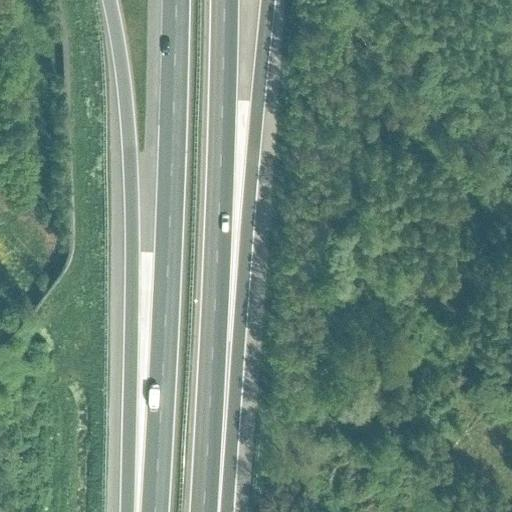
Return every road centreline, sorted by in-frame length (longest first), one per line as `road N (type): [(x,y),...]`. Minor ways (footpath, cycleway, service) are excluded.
road 1 (motorway): [(205,511),(266,0)]
road 2 (motorway): [(108,0),(127,138),(138,511)]
road 3 (motorway): [(203,511),(228,0)]
road 4 (motorway): [(174,0),(151,511)]
